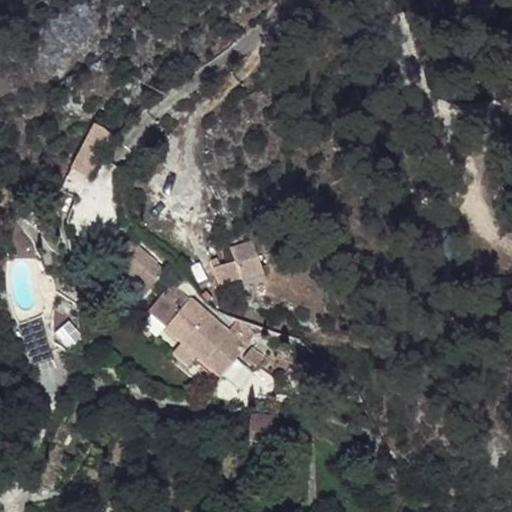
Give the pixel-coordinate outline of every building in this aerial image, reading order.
[(78,167),(98,177),(119,136),(100,126),(78,167)] [(251,240),(230,249),(235,260),(240,280),(263,271),(251,240)] [(129,241),(116,258),(149,288),(165,272),(129,241)] [(149,288),(116,258),(110,264),(144,294),(149,288)] [(218,288),(240,280),(235,260),(212,269),(218,288)] [(166,327),(190,298),(174,285),(150,313),(166,327)] [(182,341),(208,312),(190,298),(166,327),(167,328),(182,341)] [(205,360),(231,330),(208,312),(182,341),(202,358),(205,360)] [(233,328),(231,330),(248,346),(256,337),(239,321),(233,328)] [(182,341),(167,328),(159,337),(175,351),(182,341)] [(222,375),(248,346),(231,330),(205,360),(222,375)] [(254,349),(243,361),(254,371),(265,359),(254,349)] [(222,375),(205,360),(202,358),(196,365),(216,382),(222,375)] [(253,415),(250,431),(276,434),(278,418),(253,415)]
